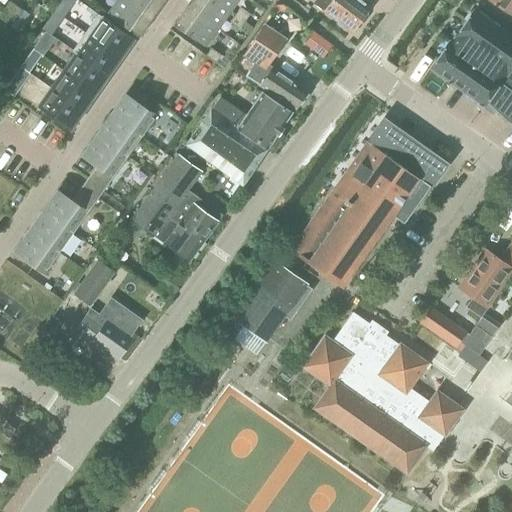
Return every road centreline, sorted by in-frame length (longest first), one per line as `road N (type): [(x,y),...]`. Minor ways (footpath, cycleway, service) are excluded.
road 1 (tertiary): [(92,429),(360,66)]
road 2 (residential): [(0,253),(179,0)]
road 3 (residential): [(511,171),(360,66)]
